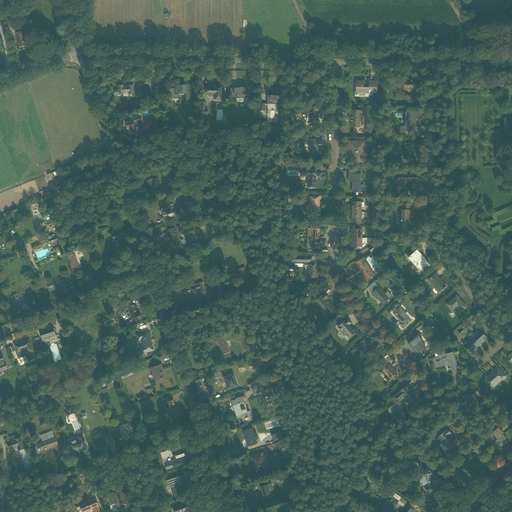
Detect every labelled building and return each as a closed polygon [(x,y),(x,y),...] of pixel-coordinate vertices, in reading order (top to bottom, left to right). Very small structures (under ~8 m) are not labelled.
[(21,48),(31,45),(28,36),(24,37),(22,31),(17,32),(21,48)] [(310,95),(320,95),(321,78),(303,77),(303,84),(310,84),(310,95)] [(354,93),(374,94),(375,80),(354,80),(354,93)] [(400,90),(417,91),(417,81),(400,80),(400,90)] [(118,96),(141,96),(141,84),(118,84),(118,96)] [(188,93),(188,85),(176,84),(176,88),(169,88),(169,93),(174,93),(174,99),(180,99),(180,93),(188,93)] [(215,100),(224,100),(224,85),(207,85),(207,95),(215,94),(215,100)] [(241,98),(250,98),(250,91),(247,91),(247,87),(242,87),(242,89),(236,89),(236,94),(241,95),(241,98)] [(278,113),(285,113),(285,99),(288,99),(288,92),(268,92),(268,104),(278,104),(278,113)] [(310,107),(310,128),(321,127),(320,112),(323,112),(323,107),(310,107)] [(352,127),(364,127),(363,110),(352,110),(352,127)] [(404,132),(415,132),(416,111),(404,111),(404,132)] [(133,134),(139,132),(135,119),(126,122),(128,129),(131,128),(133,134)] [(322,145),(322,139),(305,139),(305,144),(310,144),(310,151),(319,151),(319,145),(322,145)] [(349,141),(349,151),(365,151),(365,141),(349,141)] [(403,163),(413,163),(413,142),(403,143),(403,163)] [(349,162),(365,162),(365,151),(349,151),(349,162)] [(322,175),(322,170),(301,169),(301,177),(307,177),(307,186),(316,186),(316,175),(322,175)] [(54,176),(57,175),(55,171),(46,174),(49,182),(55,179),(54,176)] [(352,192),(361,192),(361,173),(348,173),(348,181),(352,181),(352,192)] [(415,195),(415,183),(415,174),(396,174),(396,183),(407,183),(407,195),(415,195)] [(149,193),(160,189),(155,177),(145,181),(149,193)] [(310,211),(320,212),(321,196),(310,196),(310,211)] [(164,215),(175,211),(171,198),(160,202),(164,215)] [(350,200),(349,212),(361,212),(361,201),(350,200)] [(399,223),(411,223),(411,209),(399,209),(399,223)] [(349,222),(360,222),(361,212),(349,212),(349,222)] [(166,230),(172,248),(184,244),(179,226),(166,230)] [(306,248),(318,248),(318,227),(306,227),(306,248)] [(123,245),(128,244),(122,228),(111,232),(114,242),(121,240),(123,245)] [(350,228),(349,237),(361,237),(361,228),(350,228)] [(44,247),(59,241),(56,233),(41,240),(44,247)] [(349,246),(360,246),(361,237),(349,237),(349,246)] [(369,252),(376,250),(374,244),(367,246),(369,252)] [(53,253),(55,252),(56,256),(60,254),(58,247),(52,249),(53,253)] [(419,273),(429,265),(415,248),(405,256),(419,273)] [(67,255),(70,268),(78,266),(75,253),(67,255)] [(364,280),(373,274),(362,256),(353,262),(364,280)] [(306,277),(315,277),(316,263),(306,263),(306,277)] [(249,276),(249,270),(244,270),(244,268),(237,268),(238,276),(249,276)] [(437,293),(447,285),(435,271),(425,279),(437,293)] [(59,297),(70,293),(65,279),(54,282),(59,297)] [(189,287),(194,301),(202,299),(199,290),(203,288),(201,282),(189,287)] [(49,293),(56,291),(53,284),(46,286),(49,293)] [(381,304),(388,298),(376,284),(369,291),(381,304)] [(313,300),(327,315),(334,308),(326,299),(328,297),(322,292),(313,300)] [(459,313),(466,307),(456,294),(443,304),(450,312),(455,308),(459,313)] [(17,312),(35,306),(31,295),(13,301),(17,312)] [(132,324),(143,320),(136,302),(126,306),(132,324)] [(402,329),(412,320),(398,305),(390,312),(398,321),(396,323),(402,329)] [(356,332),(349,324),(351,323),(346,317),(335,327),(347,339),(356,332)] [(43,341),(57,337),(54,327),(40,331),(43,341)] [(468,353),(486,337),(477,328),(460,344),(468,353)] [(143,355),(156,350),(149,329),(135,334),(143,355)] [(406,343),(416,354),(426,345),(416,334),(406,343)] [(220,354),(228,351),(223,337),(215,339),(220,354)] [(27,354),(35,351),(30,338),(14,345),(17,353),(25,349),(27,354)] [(365,343),(361,339),(349,351),(354,356),(357,353),(362,357),(367,352),(362,346),(365,343)] [(432,367),(454,362),(451,352),(430,357),(432,367)] [(389,379),(397,372),(388,363),(381,370),(389,379)] [(154,381),(167,378),(163,364),(150,368),(154,381)] [(505,376),(496,366),(480,379),(490,390),(505,376)] [(236,386),(248,382),(246,378),(241,380),(237,368),(223,373),(228,386),(235,384),(236,386)] [(194,381),(197,392),(203,390),(200,379),(194,381)] [(408,405),(416,398),(404,383),(392,394),(397,401),(402,397),(408,405)] [(464,406),(479,393),(472,386),(457,399),(464,406)] [(259,387),(251,391),(253,395),(261,391),(259,387)] [(243,423),(248,421),(247,417),(250,416),(248,410),(245,411),(240,396),(229,400),(235,419),(241,417),(243,423)] [(166,418),(178,414),(172,397),(160,402),(166,418)] [(75,432),(80,431),(71,406),(63,409),(68,423),(71,422),(75,432)] [(113,427),(119,442),(128,439),(126,433),(131,431),(127,421),(113,427)] [(246,446),(257,442),(252,426),(241,430),(246,446)] [(494,440),(499,447),(504,443),(503,441),(505,439),(501,434),(503,433),(497,426),(490,432),(495,439),(494,440)] [(447,448),(456,440),(445,428),(436,436),(447,448)] [(109,437),(106,430),(99,433),(101,437),(90,441),(94,450),(106,445),(104,439),(109,437)] [(69,453),(87,447),(82,432),(73,435),(75,440),(65,443),(69,453)] [(279,440),(278,433),(270,434),(271,441),(279,440)] [(39,453),(59,446),(56,436),(36,444),(39,453)] [(16,452),(24,449),(20,437),(6,442),(9,451),(15,449),(16,452)] [(273,443),(275,449),(282,448),(281,441),(273,443)] [(165,471),(185,464),(183,457),(184,456),(183,451),(172,455),(169,449),(158,452),(165,471)] [(253,470),(265,466),(260,452),(249,456),(253,470)] [(462,468),(472,478),(483,468),(480,465),(478,467),(470,459),(472,458),(468,453),(456,464),(461,469),(462,468)] [(428,494),(440,479),(424,467),(419,473),(426,478),(423,481),(425,482),(421,488),(428,494)] [(183,482),(180,473),(164,479),(166,486),(168,485),(171,495),(181,492),(178,484),(183,482)] [(259,488),(264,502),(269,500),(268,496),(272,494),(270,489),(266,490),(265,485),(259,488)] [(120,509),(130,505),(123,490),(113,494),(111,491),(104,494),(108,505),(116,501),(120,509)] [(91,511),(99,511),(95,497),(78,503),(81,511),(87,511),(91,511)] [(189,511),(185,502),(170,507),(171,511),(189,511)]
